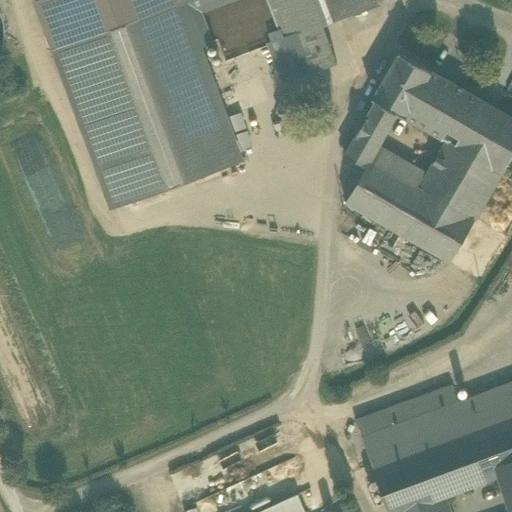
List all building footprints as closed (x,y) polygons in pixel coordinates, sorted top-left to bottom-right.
[(56,48),(180,2),(179,0),(42,0),(39,1),(56,48)] [(194,0),(181,5),(198,51),(216,45),(205,13),(241,0),(194,0)] [(290,57),(297,76),(336,62),(322,24),(377,4),(375,0),(269,0),(283,37),(290,57)] [(56,48),(115,206),(239,161),(198,51),(181,5),(180,2),(56,48)] [(269,42),(276,62),(290,57),(283,37),(269,42)] [(398,114),(404,118),(431,71),(400,53),(373,99),(376,101),(398,114)] [(297,76),(290,57),(276,62),(283,81),(297,76)] [(427,172),(418,188),(474,220),(511,155),(511,117),(431,71),(404,118),(446,142),(427,172)] [(376,101),(364,121),(386,134),(398,114),(376,101)] [(380,145),(386,134),(364,121),(357,134),(379,147),(380,145)] [(370,161),(379,147),(357,134),(344,155),(365,167),(369,161),(370,161)] [(418,188),(427,172),(380,145),(379,147),(370,161),(418,188)] [(450,262),(474,220),(418,188),(370,161),(369,161),(365,167),(345,202),(450,262)] [(511,381),(458,402),(470,434),(511,418),(511,381)] [(452,441),(470,434),(458,402),(452,385),(355,421),(373,470),(452,441)] [(511,418),(470,434),(452,441),(469,488),(494,479),(500,477),(496,465),(511,459),(511,418)] [(388,511),(450,511),(445,497),(469,488),(452,441),(373,470),(388,511)] [(511,511),(511,459),(496,465),(500,477),(511,511)] [(258,511),(305,511),(300,493),(258,511)]
